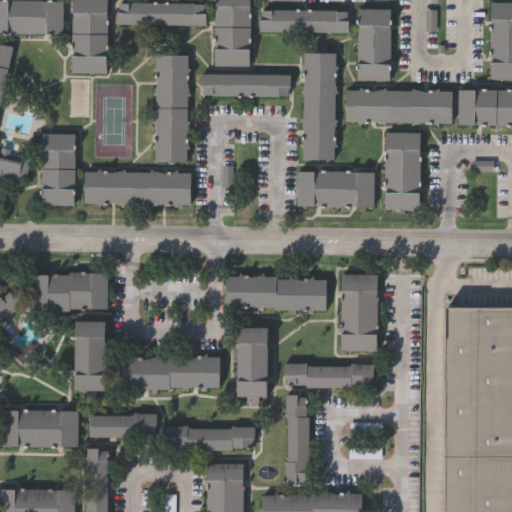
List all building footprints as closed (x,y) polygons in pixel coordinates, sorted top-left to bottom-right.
[(0,0),(61,0),(61,32),(0,31),(0,0)] [(105,0),(105,71),(70,71),(70,0),(105,0)] [(159,0),(204,1),(204,24),(114,22),(114,0),(159,0)] [(249,0),(249,64),(214,64),(213,0),(249,0)] [(511,0),(511,77),(489,77),(489,0),(511,0)] [(356,78),(356,7),(389,7),(389,78),(356,78)] [(347,30),(257,30),(257,8),(347,8),(347,30)] [(0,42),(12,45),(0,100),(0,42)] [(302,158),(303,50),(334,50),(333,158),(302,158)] [(154,160),(155,52),(187,53),(186,160),(154,160)] [(289,94),(201,94),(201,72),(289,72),(289,94)] [(451,121),(344,120),(344,87),(451,89),(451,121)] [(511,88),(511,123),(457,123),(457,88),(511,88)] [(419,130),(419,207),(383,207),(384,130),(419,130)] [(74,203),(40,203),(40,131),(74,131),(74,203)] [(0,179),(0,145),(30,150),(25,183),(0,179)] [(82,201),(83,169),(191,171),(191,203),(82,201)] [(373,169),(373,205),(296,205),(297,169),(373,169)] [(33,308),(33,272),(109,272),(109,308),(33,308)] [(378,349),(341,349),(341,273),(378,273),(378,349)] [(327,309),(225,308),(226,276),(327,277),(327,309)] [(11,291),(22,302),(0,322),(0,295),(3,298),(11,291)] [(443,511),(444,303),(511,303),(511,511),(443,511)] [(74,388),(74,320),(107,320),(107,388),(74,388)] [(235,326),(267,326),(267,403),(248,402),(248,396),(235,396),(235,326)] [(220,389),(118,387),(118,353),(221,355),(220,389)] [(374,363),(374,386),(284,385),(284,362),(374,363)] [(308,394),(308,483),(286,483),(286,394),(308,394)] [(78,445),(0,445),(0,408),(78,408),(78,445)] [(88,436),(88,412),(159,412),(159,436),(88,436)] [(255,426),(255,449),(165,448),(165,425),(255,426)] [(108,447),(108,511),(86,511),(86,448),(108,447)] [(244,511),(206,511),(206,462),(244,462),(244,511)] [(0,511),(0,488),(75,489),(75,511),(0,511)] [(261,511),(261,492),(362,492),(362,511),(261,511)]
